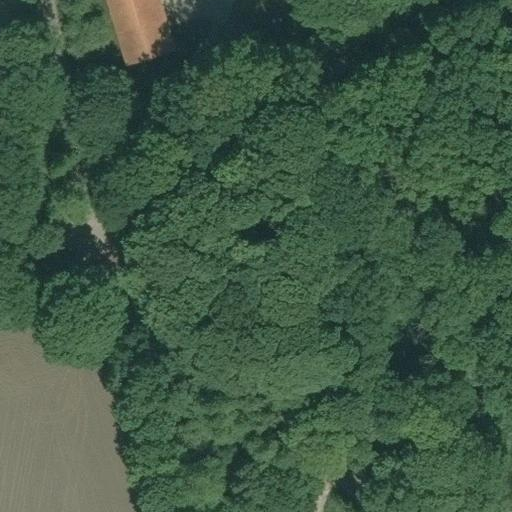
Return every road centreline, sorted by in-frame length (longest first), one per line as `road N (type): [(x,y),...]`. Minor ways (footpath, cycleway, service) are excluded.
road 1 (unclassified): [(116,243),(384,511)]
road 2 (track): [(191,511),(146,405),(100,333),(116,243)]
road 3 (unclassified): [(116,243),(79,159),(40,0)]
road 4 (unclassified): [(0,296),(116,243)]
